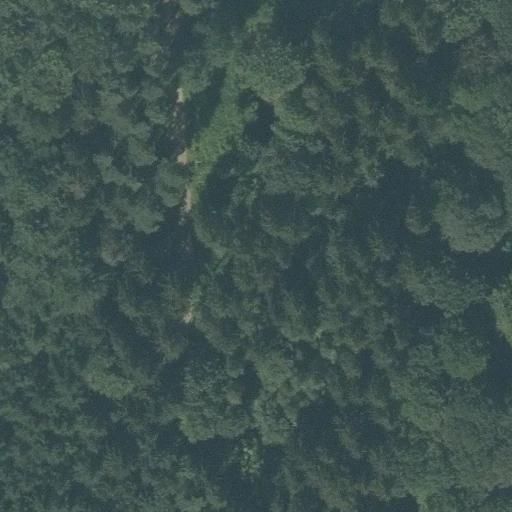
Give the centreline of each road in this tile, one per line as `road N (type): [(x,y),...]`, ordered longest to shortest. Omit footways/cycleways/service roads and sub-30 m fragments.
road 1 (track): [(165,0),(184,183),(183,292),(157,511)]
road 2 (track): [(0,136),(68,27),(110,0)]
